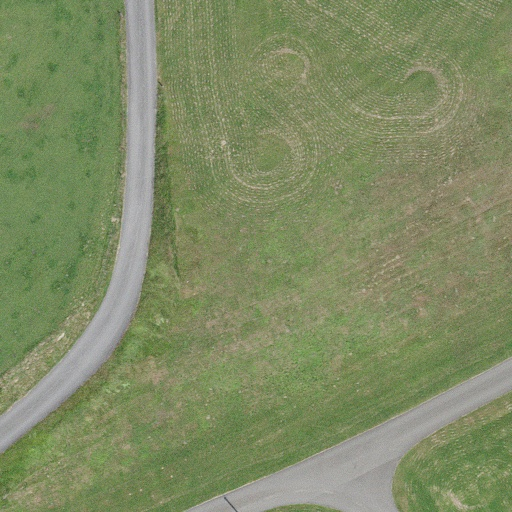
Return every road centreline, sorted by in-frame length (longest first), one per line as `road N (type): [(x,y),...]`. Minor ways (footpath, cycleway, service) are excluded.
road 1 (unclassified): [(137,0),(142,203),(101,336),(0,434)]
road 2 (unclassified): [(226,511),(347,462),(511,377)]
